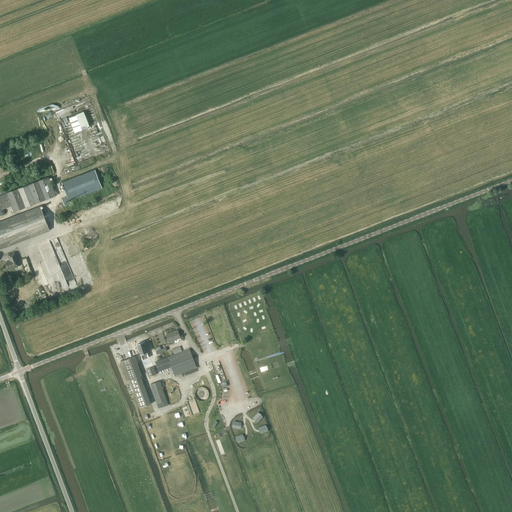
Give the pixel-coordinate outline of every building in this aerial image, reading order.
[(84,111),(69,117),(75,132),(90,127),(84,111)] [(65,206),(71,203),(70,201),(102,188),(95,170),(62,183),(68,197),(62,199),(65,206)] [(49,177),(0,195),(0,216),(9,213),(7,208),(10,207),(12,213),(14,212),(20,210),(26,208),(56,196),(49,177)] [(0,249),(50,230),(40,206),(0,222),(0,249)] [(72,237),(65,240),(72,259),(80,255),(72,237)] [(8,270),(18,267),(15,261),(17,260),(15,253),(8,255),(10,261),(6,263),(8,270)] [(169,343),(180,338),(178,330),(166,334),(169,343)] [(141,354),(143,359),(149,357),(147,352),(148,352),(144,342),(137,344),(140,354),(141,354)] [(174,355),(155,362),(159,372),(171,367),(174,376),(197,368),(190,349),(174,355)] [(134,356),(124,360),(120,361),(127,380),(129,380),(139,408),(151,404),(140,375),(141,375),(134,356)] [(149,377),(157,374),(154,367),(146,370),(149,377)] [(167,401),(160,381),(150,384),(157,404),(167,401)] [(195,393),(195,394),(195,396),(196,397),(197,399),(198,400),(199,401),(201,401),(202,401),(204,401),(205,400),(207,399),(208,398),(209,397),(209,395),(209,394),(209,392),(208,390),(207,389),(206,388),(204,387),(203,387),(201,387),(199,388),(198,388),(197,390),(196,391),(195,393)]
